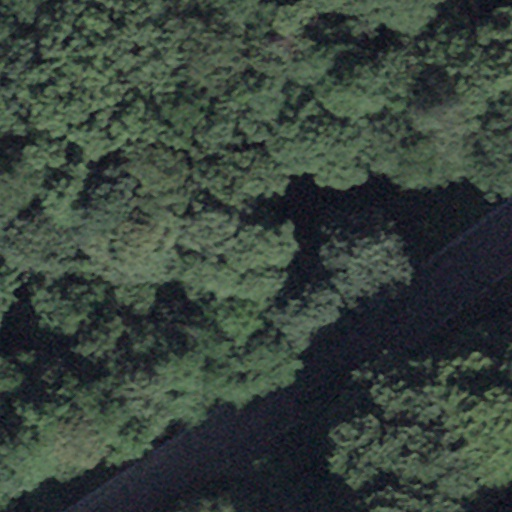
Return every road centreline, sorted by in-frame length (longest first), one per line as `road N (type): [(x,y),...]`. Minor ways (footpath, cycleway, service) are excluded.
road 1 (tertiary): [(102,511),(174,454),(345,347),(511,227)]
road 2 (track): [(511,434),(444,455),(326,462),(174,454)]
